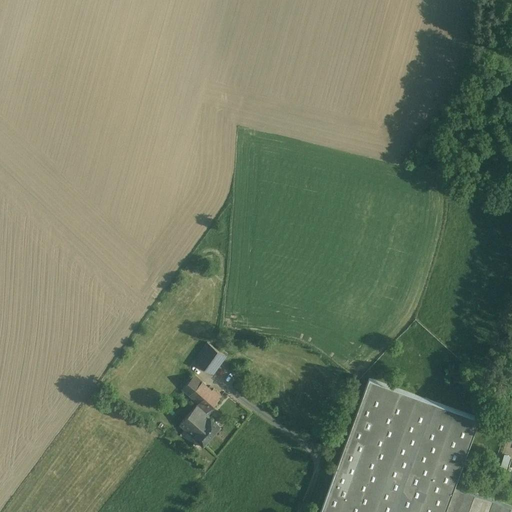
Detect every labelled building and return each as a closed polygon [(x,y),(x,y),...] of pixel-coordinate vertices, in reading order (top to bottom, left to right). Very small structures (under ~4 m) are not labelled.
[(227,356),(207,342),(194,361),(213,375),(227,356)] [(194,375),(182,389),(189,396),(202,382),(194,375)] [(479,418),(369,378),(320,511),(445,511),(455,486),(479,418)] [(189,396),(197,404),(207,413),(222,396),(213,389),(212,390),(202,382),(189,396)] [(207,413),(197,404),(180,424),(203,445),(221,426),(207,413)] [(455,486),(445,511),(511,511),(511,506),(456,486),(455,486)]
